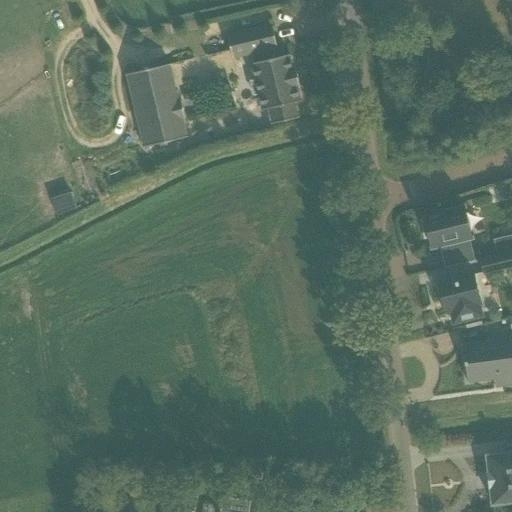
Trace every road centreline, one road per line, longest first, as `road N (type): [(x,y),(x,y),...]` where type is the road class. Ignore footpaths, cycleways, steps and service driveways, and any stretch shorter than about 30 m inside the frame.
road 1 (unclassified): [(410,511),(375,203)]
road 2 (unclassified): [(375,203),(348,0)]
road 3 (residential): [(511,161),(375,203)]
